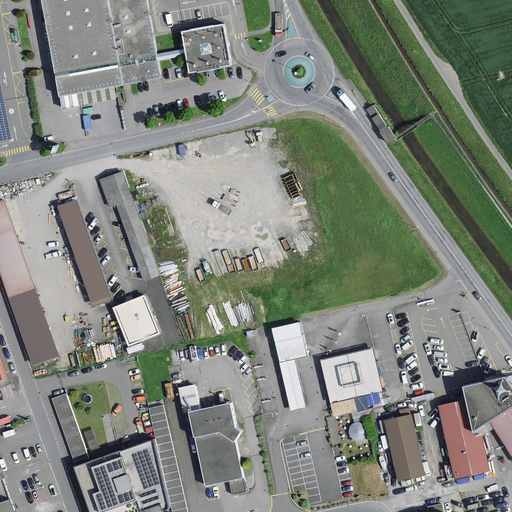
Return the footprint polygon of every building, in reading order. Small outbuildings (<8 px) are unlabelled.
[(183,47),(153,52),(151,36),(144,0),(41,0),(60,107),(78,104),(76,91),(159,77),(156,61),(185,56),(188,73),(229,66),(222,24),(180,31),(183,47)] [(0,141),(11,139),(0,79),(0,141)] [(118,202),(145,277),(161,272),(125,172),(103,180),(111,205),(118,202)] [(0,201),(0,260),(36,363),(62,354),(7,199),(0,201)] [(112,299),(77,199),(58,205),(93,306),(112,299)] [(113,309),(128,347),(160,334),(144,296),(113,309)] [(275,328),(293,409),(307,405),(296,357),(308,354),(301,322),(275,328)] [(324,359),(336,415),(359,410),(356,395),(383,389),(374,348),(324,359)] [(511,408),(511,375),(505,377),(501,378),(464,386),(467,399),(475,432),(490,423),(511,408)] [(67,393),(53,398),(76,462),(90,457),(67,393)] [(455,480),(490,471),(482,435),(476,437),(475,432),(467,399),(438,406),(455,480)] [(242,432),(236,429),(231,404),(202,409),(196,411),(188,412),(189,416),(190,419),(204,486),(242,478),(235,442),(242,432)] [(172,506),(173,511),(188,511),(164,405),(150,408),(156,438),(172,506)] [(511,408),(490,423),(511,456),(511,408)] [(387,420),(401,479),(427,473),(413,414),(387,420)] [(172,506),(156,438),(77,464),(95,511),(146,511),(145,508),(163,501),(166,509),(172,506)] [(0,511),(16,511),(0,465),(0,511)]
